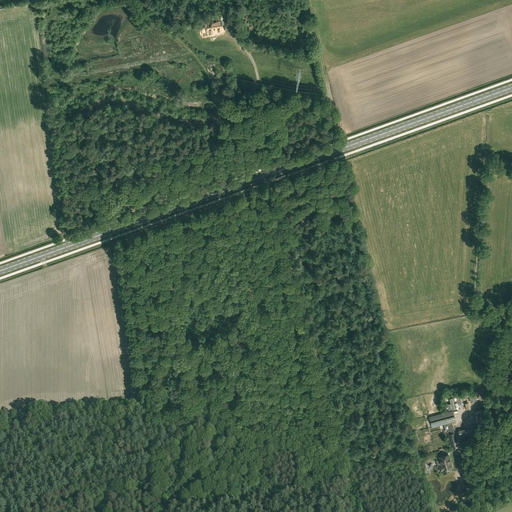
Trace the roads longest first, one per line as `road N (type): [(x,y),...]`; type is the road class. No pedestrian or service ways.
road 1 (primary): [(0,271),(511,89)]
road 2 (track): [(352,511),(266,175)]
road 3 (track): [(304,0),(340,141)]
